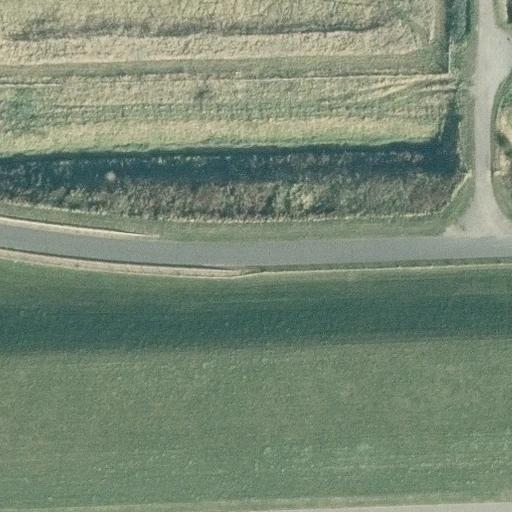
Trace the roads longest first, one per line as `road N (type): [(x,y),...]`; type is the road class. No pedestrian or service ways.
road 1 (residential): [(485,252),(237,260),(0,240)]
road 2 (unclassified): [(485,252),(482,0)]
